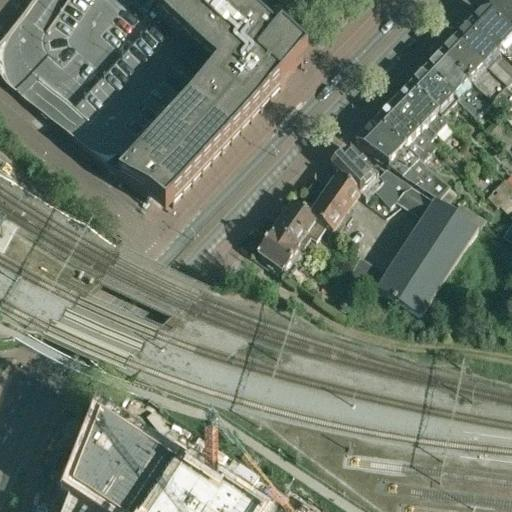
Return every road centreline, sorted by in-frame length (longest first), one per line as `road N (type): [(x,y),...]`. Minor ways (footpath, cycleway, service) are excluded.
road 1 (tertiary): [(0,495),(61,381),(190,261),(440,0)]
road 2 (tertiary): [(413,0),(175,248)]
road 3 (track): [(203,247),(336,325),(391,343),(511,358)]
road 4 (tertiary): [(175,248),(40,375),(0,440)]
road 5 (residential): [(175,248),(131,224),(0,115)]
